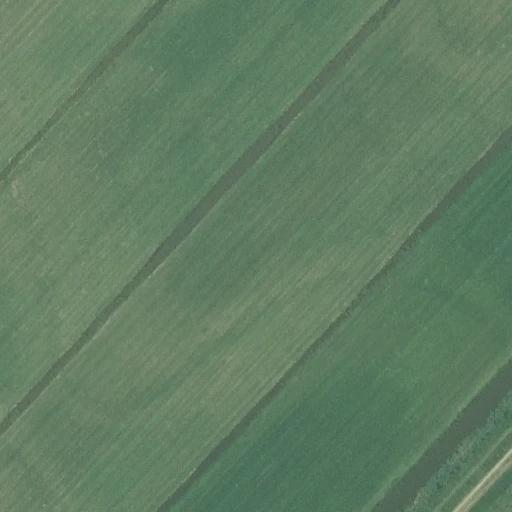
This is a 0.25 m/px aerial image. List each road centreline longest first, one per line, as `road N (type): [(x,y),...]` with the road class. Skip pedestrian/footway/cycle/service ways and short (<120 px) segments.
road 1 (residential): [(300,0),(128,187)]
road 2 (residential): [(128,187),(19,305),(0,306)]
